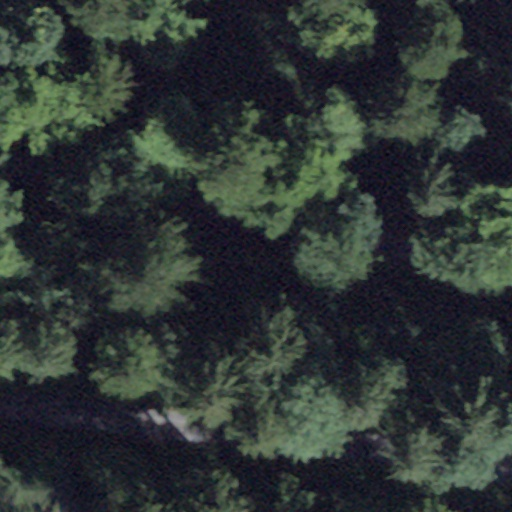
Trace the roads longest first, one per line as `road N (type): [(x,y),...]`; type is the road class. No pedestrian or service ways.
road 1 (track): [(0,158),(511,273)]
road 2 (tertiary): [(511,464),(0,404)]
